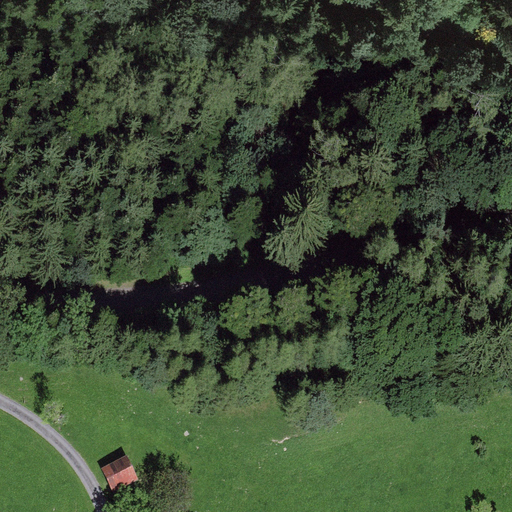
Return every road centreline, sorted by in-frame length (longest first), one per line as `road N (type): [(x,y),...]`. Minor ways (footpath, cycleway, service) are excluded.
road 1 (tertiary): [(511,229),(246,282),(57,309),(0,307)]
road 2 (track): [(0,408),(49,436),(94,488),(102,511)]
road 3 (tertiary): [(376,0),(511,49)]
